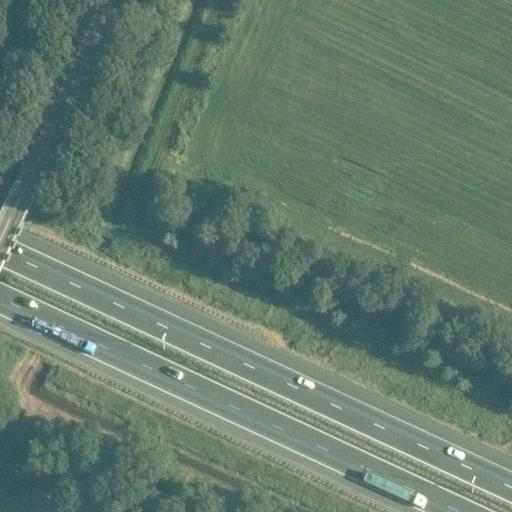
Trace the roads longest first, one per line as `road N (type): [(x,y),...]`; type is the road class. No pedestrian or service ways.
road 1 (motorway): [(511,489),(0,251)]
road 2 (motorway): [(0,296),(460,511)]
road 3 (unclassified): [(0,243),(111,0)]
road 4 (track): [(217,0),(131,221)]
